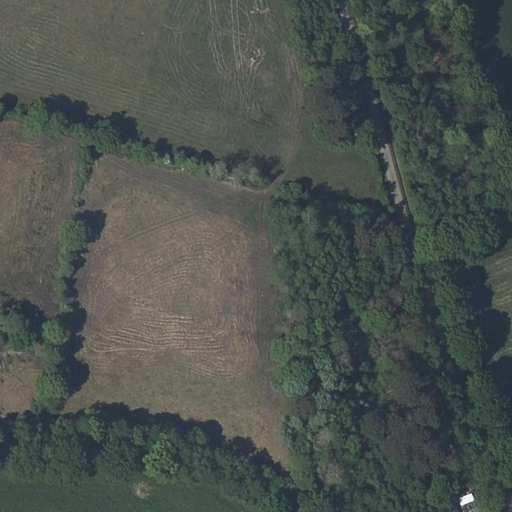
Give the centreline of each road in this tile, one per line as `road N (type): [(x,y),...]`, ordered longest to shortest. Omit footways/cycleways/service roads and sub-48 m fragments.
road 1 (unclassified): [(509,511),(410,247),(336,0)]
road 2 (track): [(259,511),(237,491),(88,458),(0,458)]
